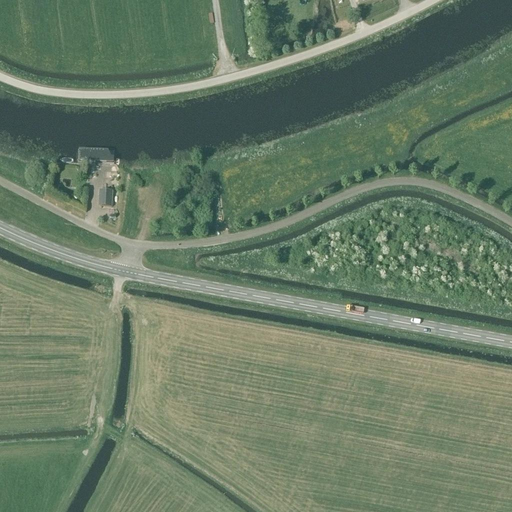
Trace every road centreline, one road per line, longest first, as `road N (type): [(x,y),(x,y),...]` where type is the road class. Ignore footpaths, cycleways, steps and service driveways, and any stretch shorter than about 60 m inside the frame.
road 1 (unclassified): [(433,0),(309,54),(174,90),(67,94),(0,77)]
road 2 (unclassified): [(133,245),(250,234),(388,182),(443,189),(511,224)]
road 3 (secondary): [(511,343),(125,272)]
road 4 (unclassified): [(133,245),(0,181)]
road 5 (secondary): [(125,272),(0,228)]
